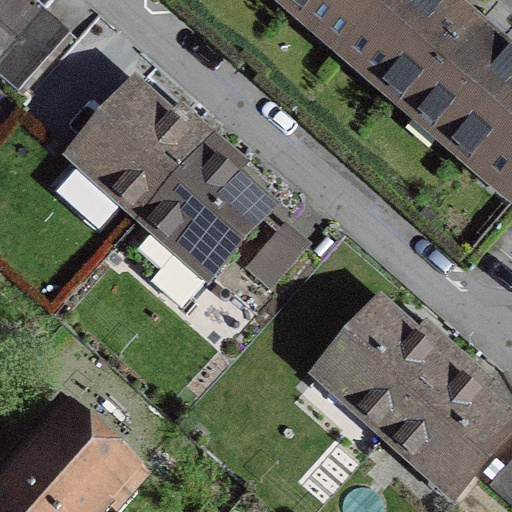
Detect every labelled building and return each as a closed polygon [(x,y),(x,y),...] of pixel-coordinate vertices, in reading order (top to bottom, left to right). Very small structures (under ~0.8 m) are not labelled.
[(20,93),(71,33),(31,0),(0,0),(0,75),(19,92),(20,93)] [(280,0),(312,27),(327,22),(352,42),(388,0),(280,0)] [(446,0),(388,0),(352,42),(378,65),(375,80),(414,116),(426,112),(445,127),(442,140),(481,172),(497,168),(511,180),(511,57),(496,44),(491,50),(475,36),(480,29),(446,0)] [(202,150),(135,90),(76,157),(143,217),(202,150)] [(202,150),(143,217),(180,250),(158,274),(158,284),(183,306),(270,210),(202,150)] [(309,247),(287,227),(250,268),(272,288),(309,247)] [(321,376),(388,436),(448,369),(381,309),(321,376)] [(511,425),(448,369),(388,436),(456,496),(511,432),(511,425)] [(0,511),(111,511),(139,482),(64,415),(0,485),(0,511)] [(511,503),(511,461),(490,486),(511,505),(511,503)]
